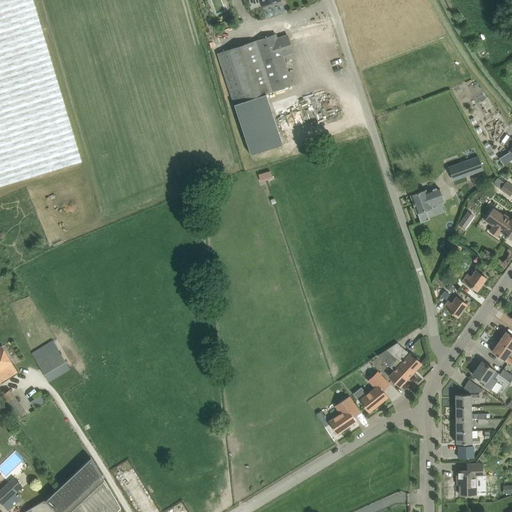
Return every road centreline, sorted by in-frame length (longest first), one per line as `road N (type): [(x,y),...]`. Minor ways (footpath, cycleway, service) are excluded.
road 1 (unclassified): [(442,370),(424,284),(331,0)]
road 2 (unclassified): [(239,511),(384,424),(420,414)]
road 3 (tertiary): [(442,370),(511,272)]
